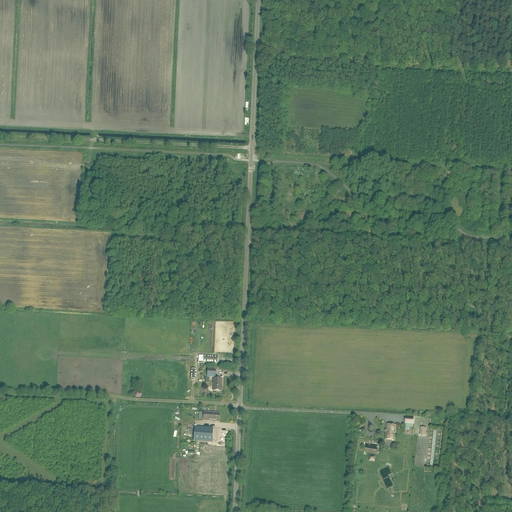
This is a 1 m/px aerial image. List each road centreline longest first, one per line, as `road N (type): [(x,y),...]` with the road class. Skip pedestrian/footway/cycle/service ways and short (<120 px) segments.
road 1 (unclassified): [(234,511),(258,0)]
road 2 (track): [(511,167),(251,156)]
road 3 (track): [(251,148),(0,136)]
road 4 (track): [(239,405),(0,391)]
road 5 (track): [(122,235),(247,241)]
